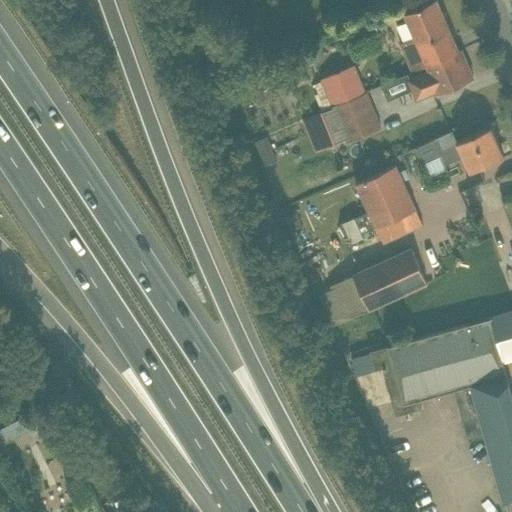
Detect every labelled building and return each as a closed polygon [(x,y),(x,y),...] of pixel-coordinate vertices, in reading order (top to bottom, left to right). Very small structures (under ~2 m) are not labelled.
[(427,65),(426,63),(458,50),(436,0),(433,0),(404,13),(407,21),(397,25),(404,42),(400,44),(412,72),(427,65)] [(451,86),(470,78),(458,50),(426,63),(427,65),(428,69),(406,78),(416,101),(423,98),(451,86)] [(366,93),(355,65),(321,79),(322,81),(315,83),(326,110),(366,93)] [(326,110),(322,112),(335,142),(345,138),(346,141),(380,127),(366,93),(326,110)] [(423,163),(441,155),(445,164),(455,159),(463,155),(470,170),(504,155),(497,139),(498,135),(494,125),(491,126),(490,126),(444,147),(439,134),(415,145),(423,163)] [(255,140),(260,152),(272,147),(267,135),(255,140)] [(277,160),(272,147),(260,152),(265,165),(277,160)] [(376,226),(384,243),(423,225),(395,165),(355,183),(368,211),(342,222),(351,242),(363,237),(361,233),(376,226)] [(462,249),(467,271),(491,265),(486,243),(462,249)] [(368,309),(427,282),(411,247),(352,274),(368,309)] [(511,309),(490,316),(502,360),(511,356),(511,309)] [(511,396),(501,360),(502,360),(490,316),(369,350),(370,352),(352,357),(357,374),(375,370),(383,368),(396,416),(421,408),(419,399),(454,390),(468,440),(484,436),(503,501),(511,498),(511,396)] [(49,404),(0,429),(0,446),(56,417),(49,404)]
